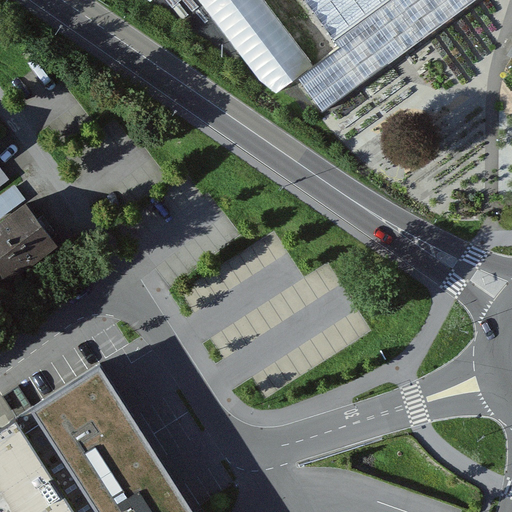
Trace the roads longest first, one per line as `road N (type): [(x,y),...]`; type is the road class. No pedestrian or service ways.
road 1 (residential): [(0,105),(126,268),(232,435),(249,447),(298,441),(502,374)]
road 2 (secondary): [(399,230),(61,0)]
road 3 (secondary): [(399,230),(505,321)]
